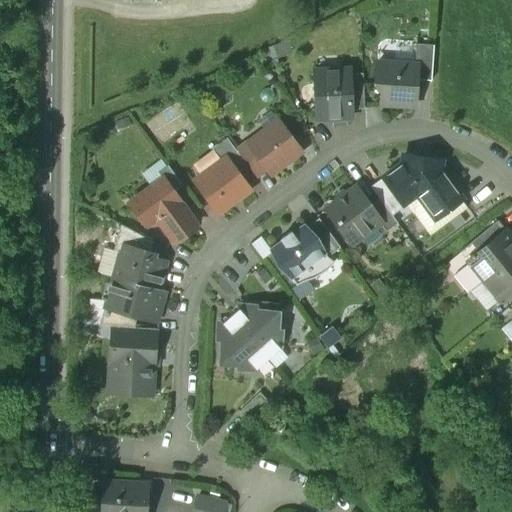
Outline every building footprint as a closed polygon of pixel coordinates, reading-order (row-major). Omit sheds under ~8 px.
[(433,45),(416,44),(414,65),(416,65),(415,80),(431,81),(433,45)] [(414,65),(376,62),(375,84),(381,92),(381,104),(413,107),(415,80),(416,65),(414,65)] [(348,70),(314,71),(316,119),(350,118),(350,110),(348,74),(348,70)] [(362,73),(348,74),(350,110),(364,109),(362,73)] [(278,120),(246,144),(265,169),(270,175),(301,152),(278,120)] [(236,151),(226,138),(211,149),(220,162),(226,158),(238,174),(247,167),(236,151)] [(265,169),(246,144),(236,151),(247,167),(255,176),(265,169)] [(433,159),(429,163),(414,160),(411,156),(406,156),(402,158),(401,163),(383,177),(403,205),(404,204),(416,195),(434,219),(462,199),(440,169),(440,164),(438,160),(433,159)] [(220,162),(194,182),(217,214),(250,190),(238,174),(226,158),(220,162)] [(182,186),(167,166),(157,173),(162,179),(172,193),(182,186)] [(403,205),(383,177),(370,187),(379,199),(391,216),(405,206),(404,204),(403,205)] [(172,193),(162,179),(129,204),(146,226),(156,219),(171,239),(194,222),(172,193)] [(369,207),(355,187),(326,209),(352,244),(379,224),(381,223),(369,207)] [(391,216),(379,199),(369,207),(381,223),(379,224),(385,232),(397,224),(391,216)] [(339,248),(318,219),(305,228),(327,257),(339,248)] [(497,221),(470,243),(478,252),(505,230),(497,221)] [(305,228),(303,225),(291,234),(290,232),(280,239),(281,241),(269,250),(296,285),(303,282),(315,277),(322,273),(326,270),(330,266),(333,262),(327,257),(305,228)] [(152,242),(120,226),(113,252),(119,253),(121,246),(149,254),(152,242)] [(478,252),(474,256),(473,255),(470,257),(471,258),(466,262),(482,281),(511,256),(511,238),(505,230),(478,252)] [(259,256),(269,250),(261,237),(251,244),(259,256)] [(149,254),(121,246),(119,253),(112,277),(157,290),(165,262),(148,258),(149,254)] [(511,256),(482,281),(498,300),(510,291),(511,288),(511,256)] [(273,275),(265,264),(256,270),(265,281),(273,275)] [(157,290),(112,277),(104,308),(134,316),(144,314),(156,318),(164,291),(157,290)] [(278,312),(254,311),(254,306),(238,305),(238,310),(230,317),(267,359),(279,348),(280,331),(276,331),(278,312)] [(104,308),(101,326),(112,327),(132,328),(134,316),(104,308)] [(267,359),(230,317),(222,324),(218,323),(217,339),(221,340),(220,363),(238,364),(238,368),(255,369),(267,359)] [(85,325),(84,336),(101,337),(101,326),(85,325)] [(132,328),(112,327),(111,341),(155,344),(156,330),(132,328)] [(155,344),(111,341),(108,382),(152,385),(155,344)] [(259,393),(239,412),(247,420),(267,401),(259,393)] [(139,485),(103,483),(101,511),(145,511),(146,494),(142,493),(139,490),(139,485)] [(222,511),(224,504),(197,497),(193,511),(222,511)]
